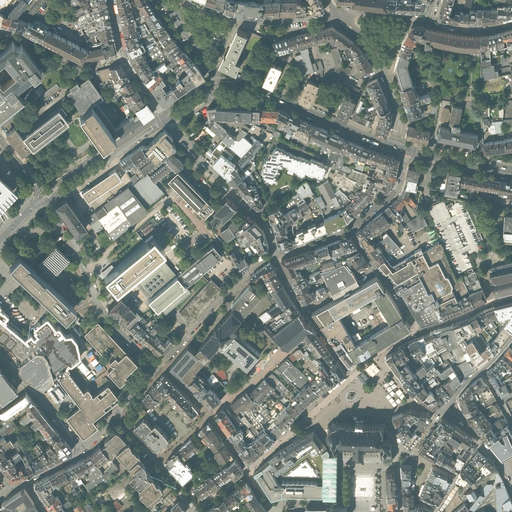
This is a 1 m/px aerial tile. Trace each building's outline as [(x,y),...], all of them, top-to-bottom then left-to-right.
[(0,0),(0,23),(1,17),(3,15),(0,12),(10,0),(0,0)] [(0,23),(0,25),(13,28),(17,19),(13,17),(14,16),(15,17),(27,2),(25,0),(18,0),(8,13),(8,14),(7,16),(3,15),(1,17),(0,23)] [(29,21),(45,0),(38,0),(24,17),(29,21)] [(80,5),(86,0),(85,0),(77,0),(76,1),(78,2),(77,2),(73,6),(75,7),(74,8),(71,11),(72,12),(80,5)] [(89,0),(87,2),(86,0),(80,5),(72,12),(74,15),(91,1),(92,0),(91,0),(89,0)] [(106,5),(106,4),(105,0),(102,0),(94,5),(91,6),(93,10),(97,8),(106,5)] [(126,0),(116,5),(118,13),(130,8),(131,7),(128,0),(127,0),(126,0)] [(142,15),(152,10),(146,0),(139,4),(137,4),(141,11),(142,15)] [(224,1),(219,0),(214,0),(213,7),(222,10),(224,1)] [(223,0),(224,1),(222,10),(221,10),(222,10),(223,11),(226,12),(227,13),(228,13),(229,13),(231,13),(232,13),(235,0),(234,0),(223,0)] [(245,1),(235,0),(232,13),(233,13),(243,14),(245,1)] [(280,0),(280,1),(280,5),(279,13),(285,13),(291,13),(296,13),(297,3),(297,0),(280,0)] [(301,0),(297,0),(297,3),(296,13),(302,13),(307,13),(306,1),(302,1),(301,0)] [(309,1),(306,1),(307,13),(315,12),(322,11),(324,8),(318,0),(310,0),(311,2),(310,2),(309,2),(309,1)] [(352,0),(352,1),(352,5),(357,6),(369,7),(379,8),(387,9),(387,0),(352,0)] [(396,0),(387,0),(387,9),(389,9),(395,10),(396,0)] [(415,12),(415,0),(396,0),(395,10),(415,12)] [(430,0),(418,0),(415,0),(415,12),(415,10),(418,11),(420,11),(420,12),(422,11),(424,11),(425,10),(426,9),(427,8),(427,7),(428,7),(430,0)] [(94,5),(91,1),(74,15),(75,15),(75,16),(85,10),(88,8),(91,6),(94,5)] [(252,2),(245,1),(243,14),(254,15),(262,16),(262,14),(264,2),(256,2),(255,1),(254,1),(253,1),(252,2)] [(280,5),(280,1),(274,2),(268,2),(264,2),(262,14),(268,14),(279,13),(280,5)] [(452,4),(442,1),(438,15),(439,18),(448,20),(449,13),(450,11),(448,10),(448,9),(450,9),(452,4)] [(97,8),(93,10),(90,12),(88,12),(87,13),(85,14),(77,19),(79,22),(93,15),(107,10),(106,4),(106,5),(97,8)] [(504,7),(498,7),(498,9),(497,21),(505,18),(508,6),(504,5),(504,7)] [(85,10),(75,16),(77,19),(85,14),(87,13),(88,12),(90,12),(88,8),(85,10)] [(130,8),(118,13),(120,23),(134,18),(130,8)] [(498,9),(492,8),(492,10),(483,9),(483,10),(483,11),(482,23),(497,21),(498,9)] [(477,9),(473,9),(470,9),(469,13),(468,23),(475,23),(476,18),(477,14),(476,14),(477,9)] [(93,15),(95,19),(101,17),(108,15),(107,10),(93,15)] [(143,16),(144,18),(152,29),(162,24),(154,13),(153,11),(152,10),(142,15),(143,16)] [(455,14),(454,13),(453,13),(453,14),(449,13),(448,20),(458,22),(460,11),(455,10),(455,14)] [(463,12),(460,11),(458,22),(462,23),(468,23),(469,13),(463,12)] [(53,23),(51,24),(56,28),(64,18),(60,13),(53,23)] [(76,29),(77,29),(91,22),(95,19),(93,15),(79,22),(77,19),(71,23),(76,29)] [(89,25),(90,27),(98,24),(110,21),(108,15),(101,17),(95,19),(91,22),(91,24),(89,25)] [(13,28),(21,32),(28,22),(29,21),(24,17),(23,21),(18,18),(17,19),(13,28)] [(120,23),(123,33),(135,28),(133,24),(136,23),(134,18),(120,23)] [(44,23),(40,21),(40,22),(49,27),(51,24),(53,23),(47,19),(44,23)] [(24,33),(39,41),(47,30),(49,27),(40,22),(40,21),(40,22),(37,21),(35,21),(34,22),(32,24),(30,23),(28,22),(21,32),(24,33)] [(111,25),(110,21),(98,24),(90,27),(82,30),(84,34),(95,29),(111,25)] [(91,24),(91,22),(77,29),(78,32),(82,30),(90,27),(89,25),(91,24)] [(162,24),(152,29),(154,34),(156,33),(162,30),(164,28),(162,24)] [(102,42),(114,40),(111,25),(95,29),(97,35),(99,35),(101,42),(102,42)] [(421,34),(423,27),(414,25),(413,25),(411,26),(408,32),(417,37),(418,37),(419,34),(421,34)] [(331,39),(334,41),(340,32),(332,26),(329,27),(323,29),(326,39),(331,38),(331,39)] [(137,32),(125,37),(124,37),(126,49),(153,37),(152,35),(149,31),(148,31),(146,27),(137,32)] [(430,28),(423,27),(421,34),(418,47),(422,48),(438,50),(464,55),(469,55),(475,55),(481,55),(481,47),(481,36),(461,35),(430,28)] [(135,28),(123,33),(124,37),(125,37),(137,32),(135,28)] [(162,30),(156,33),(158,38),(160,40),(169,34),(164,28),(162,30)] [(247,33),(237,28),(232,40),(226,54),(237,59),(241,51),(249,33),(247,33)] [(92,44),(101,42),(99,35),(97,35),(95,29),(84,34),(86,38),(88,44),(92,44)] [(316,31),(311,32),(314,42),(326,39),(323,29),(316,31)] [(511,29),(502,33),(503,40),(507,40),(511,38),(511,29)] [(39,41),(53,48),(59,36),(47,30),(39,41)] [(249,33),(241,51),(248,55),(244,63),(250,66),(261,43),(265,45),(268,39),(254,33),(248,30),(247,33),(249,33)] [(301,34),(297,36),(299,46),(303,45),(314,42),(311,32),(301,34)] [(346,36),(340,32),(334,41),(341,47),(344,45),(353,42),(346,36)] [(416,40),(417,37),(408,32),(405,37),(404,40),(413,44),(414,42),(415,43),(417,40),(416,40)] [(499,34),(495,34),(496,45),(497,49),(501,48),(500,43),(503,43),(503,40),(502,33),(499,34)] [(162,42),(170,37),(169,34),(160,40),(162,42)] [(493,35),(488,36),(489,46),(489,47),(496,45),(495,34),(493,35)] [(55,49),(67,55),(73,44),(61,37),(59,36),(53,48),(55,49)] [(293,37),(288,38),(291,49),(299,47),(299,46),(297,36),(293,37)] [(128,57),(145,47),(155,42),(153,37),(126,49),(128,57)] [(173,40),(170,37),(162,42),(165,47),(173,40)] [(280,40),(273,42),(276,53),(279,52),(279,53),(285,51),(288,50),(291,49),(288,38),(280,40)] [(0,119),(23,100),(15,90),(34,75),(35,77),(42,71),(41,70),(43,68),(23,43),(19,46),(14,40),(0,51),(0,119)] [(104,57),(117,54),(114,40),(102,42),(103,45),(101,46),(102,49),(104,57)] [(175,43),(173,40),(165,47),(164,48),(166,50),(175,43)] [(411,50),(413,44),(404,40),(402,43),(401,46),(411,50)] [(92,44),(88,44),(89,48),(86,49),(87,51),(90,50),(91,52),(102,49),(101,46),(103,45),(102,42),(101,42),(92,44)] [(353,42),(344,45),(348,56),(359,52),(362,50),(360,47),(359,46),(357,45),(353,42)] [(177,45),(175,43),(166,50),(157,56),(159,59),(165,55),(177,45)] [(67,55),(81,62),(87,51),(73,44),(67,55)] [(180,48),(177,45),(165,55),(168,58),(173,54),(180,48)] [(317,69),(315,62),(311,63),(308,52),(309,52),(307,47),(304,48),(303,45),(299,46),(299,47),(301,53),(295,55),(299,72),(298,75),(304,78),(306,72),(316,70),(317,69)] [(511,45),(508,47),(501,48),(501,52),(511,50),(511,53),(511,45)] [(420,54),(411,50),(401,46),(400,49),(399,52),(412,57),(413,56),(418,58),(420,54)] [(128,57),(130,61),(143,54),(147,51),(145,47),(128,57)] [(181,48),(180,48),(173,54),(168,58),(167,59),(169,63),(180,54),(183,50),(181,48)] [(331,50),(336,67),(343,66),(343,65),(342,62),(341,58),(338,48),(331,50)] [(81,62),(104,57),(102,49),(91,52),(90,50),(87,51),(81,62)] [(187,54),(183,50),(180,54),(169,63),(170,63),(168,64),(170,67),(177,62),(177,61),(176,60),(177,59),(180,62),(187,54)] [(348,56),(341,58),(342,62),(351,59),(355,58),(356,61),(358,60),(366,57),(363,52),(362,50),(359,52),(348,56)] [(412,57),(399,52),(397,58),(395,64),(399,77),(402,87),(413,83),(406,62),(410,63),(412,58),(412,57)] [(511,53),(511,56),(501,58),(502,62),(510,61),(511,60),(511,53)] [(130,61),(133,66),(143,59),(145,58),(145,57),(143,54),(130,61)] [(192,60),(187,54),(180,62),(176,66),(179,68),(181,66),(181,64),(184,67),(192,60)] [(237,59),(226,54),(224,54),(220,64),(221,64),(236,71),(241,61),(237,59)] [(358,60),(356,61),(357,65),(362,74),(372,69),(369,62),(366,57),(358,60)] [(133,66),(137,71),(147,64),(147,63),(143,59),(133,66)] [(196,65),(192,60),(184,67),(187,71),(179,79),(181,82),(187,77),(187,75),(186,75),(189,72),(196,65)] [(318,61),(315,62),(317,69),(316,70),(318,77),(323,80),(322,69),(323,69),(320,60),(318,61)] [(511,60),(510,61),(511,67),(498,69),(499,75),(508,73),(511,72),(511,60)] [(144,80),(147,84),(155,77),(153,75),(160,69),(161,70),(166,66),(163,62),(152,71),(149,73),(151,75),(144,80)] [(282,68),(272,63),(266,76),(263,83),(273,88),(282,68)] [(152,71),(147,64),(137,71),(144,80),(151,75),(149,73),(152,71)] [(495,70),(493,64),(491,64),(481,66),(481,78),(499,75),(498,69),(495,70)] [(125,73),(121,65),(96,71),(102,82),(125,73)] [(187,77),(181,82),(186,89),(199,80),(204,76),(196,65),(189,72),(186,75),(187,75),(187,77)] [(343,66),(336,67),(335,67),(328,82),(334,85),(340,71),(343,66)] [(343,66),(340,71),(349,75),(351,69),(343,66)] [(125,73),(102,82),(99,84),(100,88),(104,86),(127,77),(125,73)] [(147,84),(150,89),(155,83),(156,82),(161,78),(161,77),(158,74),(155,77),(147,84)] [(102,149),(120,135),(115,129),(107,116),(97,103),(103,97),(88,77),(78,83),(77,81),(72,84),(69,87),(71,89),(67,92),(83,114),(79,117),(96,141),(102,149)] [(129,80),(127,77),(104,86),(107,92),(118,86),(125,82),(129,80)] [(150,89),(155,95),(163,89),(160,85),(164,82),(161,78),(156,82),(155,83),(150,89)] [(30,79),(21,88),(25,92),(34,83),(30,79)] [(181,92),(186,89),(181,82),(179,79),(175,82),(176,85),(171,88),(176,95),(181,92)] [(377,79),(367,84),(372,95),(383,91),(379,84),(377,79)] [(431,79),(430,79),(434,93),(441,91),(443,82),(431,79)] [(132,85),(129,80),(125,82),(118,86),(107,92),(110,97),(114,95),(132,85)] [(305,87),(299,100),(309,104),(312,99),(315,91),(317,92),(318,89),(316,88),(318,84),(308,80),(306,83),(305,83),(303,86),(305,87)] [(56,82),(38,95),(42,100),(60,87),(56,82)] [(344,83),(341,88),(357,95),(360,90),(344,83)] [(413,83),(402,87),(400,87),(403,97),(405,102),(419,97),(418,93),(423,92),(421,87),(416,88),(414,83),(413,83)] [(136,90),(132,85),(114,95),(110,97),(111,99),(110,100),(111,102),(112,101),(136,90)] [(162,105),(176,95),(171,88),(169,85),(163,89),(155,95),(162,105)] [(140,96),(136,90),(112,101),(116,109),(140,96)] [(384,95),(383,91),(372,95),(376,105),(377,104),(386,101),(384,95)] [(453,95),(440,93),(439,99),(452,101),(453,95)] [(419,97),(405,102),(407,108),(407,109),(423,104),(426,103),(425,100),(431,98),(430,94),(419,97)] [(145,102),(140,96),(116,109),(118,111),(125,118),(126,117),(132,110),(134,108),(145,102)] [(343,100),(341,104),(351,109),(355,101),(345,96),(343,100)] [(439,99),(432,101),(433,104),(432,104),(433,107),(431,107),(432,110),(431,110),(432,113),(437,112),(439,99)] [(386,101),(377,104),(380,113),(389,109),(387,103),(386,101)] [(145,102),(134,108),(142,119),(152,112),(145,102)] [(347,118),(351,109),(341,104),(338,111),(336,116),(346,121),(347,118)] [(376,109),(368,112),(370,117),(375,115),(380,113),(377,104),(376,105),(375,105),(376,109)] [(423,104),(407,109),(408,113),(410,117),(426,112),(423,104)] [(440,127),(437,138),(446,140),(448,140),(459,142),(475,146),(475,145),(477,135),(456,131),(456,128),(462,129),(462,126),(458,125),(462,107),(453,105),(451,113),(450,112),(448,108),(445,107),(442,111),(440,118),(442,122),(445,123),(448,120),(449,115),(451,115),(449,123),(451,124),(450,129),(440,127)] [(224,119),(225,117),(236,117),(236,120),(239,120),(239,117),(249,118),(250,118),(250,119),(253,119),(253,118),(259,118),(260,108),(253,108),(249,107),(238,107),(223,106),(216,106),(216,107),(216,116),(222,116),(221,119),(224,119)] [(215,107),(207,108),(208,113),(209,119),(210,120),(205,123),(206,124),(205,124),(209,128),(215,121),(216,116),(216,107),(215,107)] [(14,127),(6,134),(22,154),(31,147),(32,148),(56,130),(58,128),(67,121),(58,108),(27,132),(22,136),(22,137),(14,127)] [(126,117),(132,126),(142,119),(134,108),(132,110),(126,117)] [(279,109),(260,108),(259,118),(259,119),(267,119),(267,118),(269,118),(269,119),(276,119),(278,120),(280,117),(277,116),(280,109),(279,109)] [(275,134),(278,136),(282,128),(285,122),(289,113),(280,109),(277,116),(280,117),(278,120),(280,121),(280,122),(279,122),(276,130),(274,129),(273,133),(275,134)] [(379,121),(389,124),(391,117),(390,110),(389,109),(380,113),(381,114),(379,121)] [(370,128),(373,122),(356,115),(358,112),(355,111),(351,119),(370,128)] [(294,116),(289,113),(285,122),(282,128),(278,136),(282,138),(285,131),(283,130),(284,128),(288,130),(294,116)] [(300,119),(294,116),(288,130),(288,131),(285,135),(289,137),(290,136),(291,133),(291,132),(293,128),(292,128),(293,126),(296,128),(300,119)] [(132,126),(126,117),(125,118),(120,122),(119,123),(115,127),(115,129),(120,135),(125,132),(129,128),(132,126)] [(490,126),(489,121),(489,117),(487,117),(481,117),(482,127),(490,126)] [(314,125),(300,119),(296,128),(295,132),(309,138),(314,125)] [(502,124),(503,120),(489,121),(490,126),(494,125),(495,133),(497,133),(497,136),(504,135),(502,126),(502,124)] [(235,138),(215,121),(209,128),(214,132),(215,133),(222,139),(222,138),(230,145),(235,138),(234,138),(235,138)] [(389,124),(379,121),(376,129),(375,133),(384,135),(386,136),(389,124)] [(211,157),(215,160),(214,161),(218,165),(227,175),(229,177),(240,166),(243,164),(239,160),(253,144),(243,136),(250,129),(244,125),(235,138),(234,138),(235,138),(230,145),(222,138),(222,139),(212,151),(214,153),(211,157)] [(312,139),(326,145),(324,150),(328,152),(328,151),(330,152),(328,157),(335,160),(339,150),(344,139),(338,136),(338,135),(331,132),(331,133),(327,132),(328,130),(321,127),(321,128),(317,127),(314,125),(309,138),(312,139)] [(417,139),(419,129),(408,127),(406,134),(405,137),(411,138),(417,139)] [(163,158),(172,150),(171,149),(171,148),(172,148),(173,149),(175,146),(168,139),(171,136),(168,132),(164,129),(146,147),(144,145),(141,146),(140,146),(149,157),(151,161),(154,165),(157,162),(162,157),(163,158)] [(419,129),(417,139),(423,141),(428,142),(430,131),(419,129)] [(243,164),(261,143),(257,139),(253,144),(239,160),(243,164)] [(349,141),(344,139),(339,150),(344,152),(345,151),(349,141)] [(496,152),(506,150),(504,140),(483,143),(484,147),(485,153),(496,152)] [(363,147),(349,141),(345,151),(358,157),(358,156),(363,147)] [(129,154),(137,166),(149,157),(140,146),(129,154)] [(272,153),(270,158),(282,163),(287,165),(291,154),(291,153),(284,149),(284,150),(276,146),(271,152),(272,153)] [(363,147),(358,156),(363,158),(362,160),(364,161),(365,159),(369,149),(363,147)] [(369,149),(365,159),(384,165),(387,155),(369,149)] [(172,150),(163,158),(161,159),(164,162),(165,163),(171,167),(174,170),(183,162),(177,156),(172,150)] [(344,152),(339,150),(335,160),(333,163),(331,167),(336,169),(338,166),(342,158),(344,153),(344,152)] [(347,154),(344,153),(342,158),(338,166),(341,167),(342,165),(345,159),(347,154)] [(130,166),(135,174),(138,178),(142,175),(143,175),(143,174),(140,170),(137,166),(129,154),(128,155),(124,158),(130,166)] [(299,157),(291,154),(287,165),(286,166),(296,170),(296,172),(305,175),(306,172),(310,160),(302,157),(299,156),(299,157)] [(393,158),(387,155),(384,165),(386,166),(386,167),(387,167),(387,168),(387,169),(386,172),(396,175),(397,168),(399,159),(393,158)] [(279,166),(282,163),(270,158),(268,156),(263,162),(265,164),(262,167),(264,168),(260,172),(264,174),(263,176),(272,183),(278,175),(275,174),(280,167),(279,166)] [(124,158),(119,161),(125,169),(128,167),(128,168),(129,168),(130,168),(130,167),(130,166),(124,158)] [(311,158),(310,160),(306,172),(316,175),(316,174),(323,177),(328,165),(322,163),(323,162),(321,162),(311,158)] [(146,172),(147,173),(149,175),(165,163),(164,162),(163,163),(160,160),(157,162),(154,165),(155,165),(146,172)] [(240,166),(229,177),(234,183),(245,174),(253,167),(255,166),(254,164),(256,162),(254,160),(247,167),(245,165),(242,167),(240,166)] [(151,161),(140,170),(143,174),(143,175),(146,172),(155,165),(154,165),(151,161)] [(165,163),(149,175),(154,181),(158,178),(171,167),(165,163)] [(353,169),(355,170),(362,172),(364,166),(360,165),(355,163),(353,168),(353,169)] [(341,167),(338,166),(336,169),(341,171),(350,174),(352,169),(349,168),(350,168),(353,169),(353,168),(342,165),(341,167)] [(375,170),(364,166),(362,172),(364,173),(372,176),(373,175),(373,174),(374,172),(374,173),(375,170)] [(251,187),(255,184),(258,182),(261,180),(253,167),(245,174),(251,187)] [(406,177),(417,179),(419,169),(413,168),(408,167),(406,177)] [(353,169),(350,168),(349,168),(352,169),(354,170),(354,171),(360,172),(362,173),(366,175),(366,174),(367,175),(370,176),(373,177),(372,178),(378,180),(378,179),(379,179),(379,178),(373,175),(372,176),(364,173),(362,172),(355,170),(353,169)] [(395,177),(396,175),(386,172),(385,174),(384,174),(383,173),(382,173),(383,171),(376,168),(375,170),(374,173),(374,172),(373,174),(374,174),(384,176),(384,177),(384,176),(390,178),(395,179),(395,177)] [(114,169),(81,192),(87,201),(91,199),(121,178),(114,169)] [(354,170),(352,169),(350,174),(348,177),(351,179),(356,181),(355,184),(362,189),(367,175),(366,174),(366,175),(362,173),(360,172),(354,171),(354,170)] [(177,171),(177,170),(167,180),(184,197),(187,200),(193,207),(196,209),(203,216),(213,206),(194,187),(177,171)] [(457,190),(464,191),(464,186),(465,175),(464,175),(449,172),(447,183),(445,192),(445,196),(455,198),(457,190)] [(94,211),(86,218),(88,221),(90,224),(91,223),(95,228),(102,223),(105,227),(106,228),(108,232),(109,233),(113,239),(128,226),(131,223),(147,210),(145,207),(163,193),(154,181),(149,175),(147,173),(144,176),(143,175),(142,175),(142,176),(142,177),(135,183),(129,188),(128,186),(115,195),(113,197),(107,201),(103,205),(100,207),(98,209),(94,211)] [(8,182),(3,177),(0,174),(0,207),(16,190),(8,182)] [(138,178),(135,174),(130,177),(131,177),(130,178),(133,182),(138,178)] [(251,187),(245,174),(234,183),(242,193),(251,187)] [(374,184),(376,185),(378,180),(372,178),(373,177),(370,176),(367,175),(362,189),(368,192),(373,194),(374,191),(374,190),(372,189),(374,184)] [(464,186),(483,189),(484,179),(473,177),(465,175),(464,186)] [(384,177),(384,176),(383,180),(385,181),(380,188),(387,193),(391,187),(394,184),(395,179),(390,178),(384,176),(384,177)] [(417,179),(406,177),(403,186),(411,188),(416,189),(418,183),(416,182),(417,179)] [(376,185),(380,188),(385,181),(383,180),(383,181),(379,179),(378,179),(378,180),(376,185)] [(483,189),(491,191),(498,192),(500,181),(494,180),(484,179),(483,189)] [(299,192),(302,196),(306,195),(313,192),(311,189),(309,184),(306,180),(304,182),(306,186),(304,187),(302,183),(295,188),(299,192)] [(332,198),(336,196),(335,194),(328,181),(323,183),(331,199),(332,199),(332,198)] [(511,183),(500,181),(498,192),(498,196),(508,198),(509,199),(511,199),(511,183)] [(254,192),(257,190),(255,184),(251,187),(242,193),(247,198),(254,192)] [(407,197),(407,196),(411,188),(403,186),(400,194),(407,197)] [(347,197),(339,189),(335,194),(336,196),(336,197),(340,196),(344,204),(348,199),(347,197)] [(350,194),(347,197),(348,199),(351,202),(360,210),(366,203),(365,202),(366,202),(368,200),(370,198),(371,197),(371,196),(373,194),(368,192),(362,189),(358,192),(355,194),(356,195),(355,195),(352,192),(350,192),(350,194)] [(477,203),(478,190),(474,189),(471,189),(470,196),(469,201),(477,203)] [(256,197),(259,196),(257,190),(254,192),(247,198),(252,204),(257,201),(256,197)] [(498,192),(491,191),(488,205),(497,207),(498,196),(498,192)] [(287,200),(279,205),(284,214),(294,208),(293,207),(295,206),(298,204),(305,200),(302,196),(299,192),(292,196),(287,200)] [(436,194),(429,192),(430,193),(497,208),(496,209),(504,211),(511,210),(511,209),(507,209),(503,208),(497,207),(488,205),(477,203),(469,201),(463,200),(445,196),(438,194),(436,194)] [(400,194),(398,198),(395,201),(401,207),(404,203),(406,203),(410,198),(410,197),(407,196),(407,197),(400,194)] [(165,195),(151,207),(153,209),(167,198),(165,195)] [(260,208),(263,206),(261,201),(259,196),(256,197),(257,201),(252,204),(254,206),(257,209),(260,208)] [(334,208),(336,213),(343,211),(340,206),(336,197),(336,196),(332,198),(332,199),(336,207),(334,208)] [(320,197),(316,199),(317,202),(320,208),(322,213),(325,212),(323,208),(326,207),(323,200),(322,201),(320,197)] [(410,221),(403,210),(400,213),(402,218),(404,223),(407,225),(410,229),(412,233),(425,226),(427,225),(418,204),(416,205),(410,198),(406,203),(411,208),(417,217),(410,221)] [(77,216),(65,199),(55,205),(76,234),(76,235),(85,227),(77,216)] [(226,199),(212,212),(214,213),(209,219),(214,224),(219,219),(221,221),(235,207),(234,205),(232,204),(231,203),(229,202),(228,200),(226,199)] [(308,205),(305,200),(298,204),(301,210),(303,208),(308,205)] [(476,231),(464,202),(459,205),(458,202),(455,203),(453,205),(452,202),(446,205),(444,200),(435,204),(427,208),(436,230),(430,232),(435,243),(441,241),(456,275),(467,271),(468,273),(473,271),(473,270),(472,268),(473,268),(468,256),(477,252),(484,249),(483,247),(481,242),(480,240),(483,239),(478,230),(476,231)] [(392,203),(400,213),(403,210),(401,207),(395,201),(392,203)] [(319,208),(320,208),(317,202),(311,205),(314,210),(317,209),(319,208)] [(353,216),(360,210),(351,202),(346,208),(353,216)] [(397,216),(399,219),(402,218),(400,213),(392,203),(389,206),(397,214),(397,216)] [(269,212),(272,223),(280,216),(284,214),(279,205),(269,212)] [(301,210),(298,212),(301,218),(301,217),(301,218),(304,216),(307,215),(306,214),(308,213),(311,212),(308,205),(303,208),(301,210)] [(389,206),(385,209),(394,218),(397,216),(397,214),(389,206)] [(295,208),(294,208),(284,214),(286,216),(288,219),(292,217),(297,213),(295,208)] [(343,211),(348,221),(353,216),(346,208),(343,211)] [(385,209),(382,212),(391,222),(393,224),(396,222),(394,218),(385,209)] [(348,221),(343,211),(336,213),(335,214),(334,215),(335,215),(328,218),(326,219),(324,219),(325,221),(327,231),(329,230),(339,226),(348,221)] [(301,218),(298,212),(297,213),(292,217),(294,221),(298,219),(301,218)] [(374,218),(383,229),(385,227),(388,225),(391,222),(382,212),(378,215),(374,218)] [(272,223),(274,229),(284,226),(282,222),(284,221),(282,219),(286,216),(284,214),(280,216),(272,223)] [(511,214),(504,214),(503,230),(511,230),(511,214)] [(239,223),(237,225),(241,228),(241,227),(242,228),(243,228),(244,228),(254,222),(247,215),(244,218),(239,223)] [(219,230),(225,239),(234,234),(242,228),(241,227),(241,228),(237,225),(239,223),(236,219),(234,218),(233,217),(231,219),(232,220),(227,225),(219,230)] [(274,229),(276,234),(286,231),(288,230),(287,227),(286,225),(294,221),(292,217),(288,219),(284,221),(282,222),(284,226),(274,229)] [(374,218),(370,222),(378,231),(379,232),(381,231),(383,229),(374,218)] [(326,231),(327,231),(325,221),(323,222),(317,225),(316,223),(308,226),(309,228),(304,231),(303,229),(296,231),(297,234),(295,234),(295,235),(297,242),(297,243),(298,243),(297,244),(326,231)] [(251,239),(263,230),(259,226),(254,222),(244,228),(243,228),(242,228),(234,234),(241,248),(242,248),(246,246),(248,248),(251,246),(254,243),(253,241),(251,239)] [(370,222),(366,225),(373,233),(374,234),(378,231),(370,222)] [(366,234),(368,237),(373,233),(366,225),(361,229),(366,234)] [(356,233),(360,239),(366,234),(361,229),(356,233)] [(267,248),(268,246),(268,245),(263,231),(263,230),(251,239),(253,241),(256,238),(257,239),(258,239),(259,242),(256,243),(261,251),(267,248)] [(511,230),(503,230),(503,242),(511,242),(511,230)] [(276,234),(277,239),(287,237),(288,236),(288,234),(287,234),(286,231),(276,234)] [(368,237),(370,240),(372,243),(373,242),(374,242),(374,243),(374,244),(374,245),(375,246),(380,243),(381,241),(384,239),(382,236),(379,232),(378,231),(374,234),(373,233),(368,237)] [(388,247),(393,253),(400,248),(393,240),(386,233),(382,236),(384,239),(381,241),(383,243),(386,241),(390,246),(388,247)] [(368,237),(366,234),(360,239),(362,242),(364,246),(370,240),(368,237)] [(287,237),(277,239),(277,241),(280,248),(281,249),(282,250),(295,245),(297,244),(298,243),(297,243),(297,242),(295,235),(293,235),(292,235),(292,237),(287,238),(287,237)] [(111,271),(104,277),(116,291),(123,284),(164,250),(159,243),(153,236),(115,268),(111,271)] [(340,240),(344,251),(347,250),(347,251),(353,249),(352,248),(355,246),(355,245),(350,237),(343,239),(340,240)] [(340,252),(344,251),(340,240),(334,243),(328,245),(331,255),(335,253),(336,255),(340,253),(340,252)] [(368,253),(375,246),(374,245),(374,244),(374,243),(374,242),(373,242),(372,243),(370,240),(364,246),(368,253)] [(371,256),(373,260),(381,253),(388,247),(390,246),(386,241),(383,243),(381,241),(380,243),(375,246),(368,253),(371,256)] [(464,283),(461,277),(457,279),(452,270),(449,264),(450,264),(446,256),(447,256),(443,248),(444,248),(441,242),(435,245),(423,252),(421,248),(415,251),(415,252),(410,255),(414,262),(417,260),(422,269),(418,270),(429,291),(432,290),(435,297),(450,290),(451,290),(452,291),(456,300),(470,294),(464,283)] [(221,254),(212,244),(207,248),(207,247),(196,256),(177,272),(181,277),(184,280),(187,283),(197,275),(199,273),(221,254)] [(331,255),(328,245),(324,246),(320,247),(315,249),(318,258),(320,264),(321,264),(323,270),(335,266),(331,255)] [(38,265),(43,269),(47,273),(52,278),(63,266),(69,259),(55,246),(38,265)] [(346,254),(347,257),(348,257),(359,252),(358,251),(355,246),(352,248),(353,249),(347,251),(347,250),(344,251),(346,255),(346,254)] [(381,253),(386,258),(393,253),(388,247),(381,253)] [(318,258),(315,249),(309,251),(304,252),(308,262),(318,258)] [(238,265),(242,272),(246,269),(249,267),(245,260),(244,257),(237,262),(236,259),(232,251),(228,253),(234,265),(237,264),(238,265)] [(335,253),(331,255),(335,266),(343,263),(341,260),(346,258),(347,257),(346,254),(346,255),(344,251),(340,252),(340,253),(336,255),(335,253)] [(289,276),(298,272),(296,267),(308,262),(304,252),(294,256),(281,260),(282,263),(285,270),(288,274),(289,276)] [(377,265),(386,258),(381,253),(373,260),(375,262),(377,265)] [(444,317),(435,297),(432,290),(429,291),(418,270),(422,269),(417,260),(414,262),(410,255),(392,266),(390,263),(386,258),(377,265),(381,269),(385,274),(387,273),(395,284),(394,285),(396,288),(400,294),(403,292),(419,322),(422,324),(424,324),(431,321),(444,317)] [(28,264),(19,256),(10,266),(23,278),(25,280),(38,291),(65,317),(73,308),(49,286),(42,279),(37,275),(33,271),(34,270),(28,264)] [(349,260),(352,266),(357,264),(364,260),(363,258),(361,256),(349,260)] [(136,281),(150,297),(176,275),(162,259),(136,281)] [(357,270),(358,269),(358,270),(361,269),(368,265),(366,262),(364,260),(357,264),(352,266),(355,271),(357,270)] [(332,295),(335,300),(363,285),(360,281),(358,282),(354,274),(351,271),(349,269),(351,267),(347,261),(343,263),(335,266),(323,270),(321,270),(323,274),(325,279),(327,284),(329,288),(326,289),(330,296),(332,295)] [(495,294),(495,295),(497,295),(498,294),(499,294),(505,293),(511,290),(511,261),(511,262),(511,261),(511,262),(507,263),(507,262),(506,262),(506,263),(502,264),(502,263),(501,263),(502,264),(498,265),(497,264),(497,265),(493,267),(492,266),(492,267),(490,268),(489,268),(489,269),(490,269),(491,271),(490,272),(491,272),(493,272),(491,273),(490,273),(489,273),(490,274),(491,278),(490,278),(491,280),(492,283),(493,289),(493,291),(494,290),(495,294)] [(258,280),(263,277),(261,273),(273,268),(271,265),(270,263),(254,274),(253,274),(250,277),(252,280),(254,279),(255,282),(258,280)] [(99,274),(102,279),(104,277),(111,271),(115,268),(111,264),(99,274)] [(370,268),(368,265),(361,269),(358,270),(358,269),(357,270),(360,275),(370,268)] [(261,273),(263,277),(264,277),(275,272),(274,270),(273,268),(261,273)] [(45,275),(47,273),(43,269),(41,271),(37,275),(42,279),(45,275)] [(304,278),(292,284),(293,286),(295,288),(308,282),(311,280),(323,274),(321,270),(304,278)] [(298,272),(289,276),(290,278),(290,280),(302,275),(300,271),(298,272)] [(471,273),(466,275),(469,281),(469,282),(478,278),(475,271),(472,272),(472,273),(471,273)] [(265,280),(276,275),(276,273),(275,272),(264,277),(265,280)] [(199,273),(197,275),(204,282),(206,284),(179,313),(187,321),(189,322),(220,288),(210,279),(208,282),(207,281),(201,275),(199,273)] [(303,274),(302,275),(290,280),(291,282),(292,284),(304,278),(303,274)] [(308,282),(295,288),(296,291),(297,293),(325,279),(323,274),(311,280),(308,282)] [(150,297),(148,299),(156,309),(159,307),(185,285),(182,282),(183,281),(184,280),(181,277),(179,278),(176,275),(150,297)] [(271,290),(282,284),(280,282),(279,279),(277,277),(276,275),(265,280),(271,291),(271,290)] [(377,276),(363,285),(374,294),(384,288),(381,282),(377,276)] [(470,294),(474,304),(481,301),(487,299),(480,284),(478,278),(469,282),(469,281),(464,283),(470,294)] [(325,279),(297,293),(298,295),(300,298),(313,291),(327,284),(325,279)] [(284,308),(292,301),(287,293),(282,284),(271,290),(279,302),(284,308)] [(191,292),(185,285),(159,307),(165,314),(191,292)] [(249,285),(231,305),(236,310),(234,312),(241,319),(261,297),(257,292),(249,285)] [(354,305),(374,294),(363,285),(335,300),(312,313),(318,321),(320,325),(340,313),(354,305)] [(70,296),(78,303),(76,305),(79,307),(83,302),(81,299),(84,296),(80,292),(81,291),(77,287),(70,296)] [(384,288),(374,294),(375,297),(376,299),(375,300),(381,310),(374,314),(380,324),(387,320),(387,321),(378,327),(378,329),(402,314),(399,309),(392,298),(386,287),(384,288)] [(435,297),(444,317),(445,317),(450,315),(451,315),(456,312),(456,313),(462,310),(474,304),(470,294),(456,300),(452,291),(451,290),(450,290),(435,297)] [(313,291),(300,298),(301,300),(302,303),(305,302),(315,296),(313,291)] [(126,303),(119,297),(107,309),(114,315),(113,316),(114,316),(113,317),(115,318),(116,319),(117,319),(123,325),(129,330),(133,326),(136,322),(141,317),(135,312),(129,306),(131,305),(129,303),(127,302),(126,303)] [(273,316),(275,319),(277,318),(278,319),(284,314),(295,306),(294,304),(292,301),(284,308),(273,316)] [(511,301),(509,302),(502,304),(494,305),(499,316),(501,322),(504,324),(511,330),(511,301)] [(273,316),(284,308),(279,302),(273,307),(268,310),(271,313),(273,316)] [(490,307),(485,309),(492,319),(499,316),(494,305),(490,307)] [(295,306),(284,314),(288,319),(298,311),(296,309),(295,306)] [(492,319),(485,309),(483,310),(480,311),(487,322),(492,319)] [(242,319),(241,319),(234,312),(232,310),(221,323),(220,323),(217,326),(215,328),(213,330),(214,330),(211,333),(211,334),(200,347),(210,355),(218,346),(222,349),(223,348),(229,353),(228,354),(229,355),(230,354),(247,369),(260,354),(236,333),(237,332),(233,328),(242,319)] [(57,377),(79,406),(92,395),(91,395),(91,392),(88,388),(87,388),(84,390),(84,392),(68,372),(69,371),(69,370),(67,368),(67,367),(66,368),(65,368),(67,365),(68,362),(71,363),(79,356),(77,347),(76,343),(71,336),(64,337),(63,335),(62,335),(59,337),(57,335),(60,333),(61,332),(59,329),(57,329),(54,331),(54,329),(48,320),(45,320),(36,328),(36,333),(38,336),(35,338),(33,340),(31,337),(30,337),(27,339),(27,342),(24,340),(0,320),(0,317),(3,320),(4,320),(6,318),(6,317),(0,311),(0,341),(1,343),(3,342),(4,345),(10,349),(11,349),(15,354),(21,362),(19,364),(18,371),(23,377),(41,388),(42,388),(53,379),(53,376),(55,375),(56,375),(57,377)] [(298,311),(288,319),(290,321),(299,313),(298,312),(298,311)] [(478,312),(477,313),(483,324),(487,322),(480,311),(478,312)] [(273,316),(271,313),(269,315),(266,312),(259,317),(263,323),(273,316)] [(306,321),(299,313),(290,321),(274,334),(273,334),(278,340),(278,341),(279,342),(280,341),(283,345),(288,350),(296,343),(303,337),(313,329),(306,321)] [(327,333),(328,335),(344,324),(346,323),(345,321),(340,313),(320,325),(327,333)] [(483,324),(477,313),(473,315),(469,316),(477,329),(484,325),(483,324)] [(276,320),(268,326),(274,334),(290,321),(288,319),(284,314),(278,319),(276,321),(276,320)] [(380,346),(384,343),(410,326),(403,314),(402,314),(378,329),(374,332),(372,333),(372,332),(370,333),(369,332),(361,337),(356,341),(346,347),(355,360),(359,358),(365,354),(377,347),(378,346),(378,347),(380,346)] [(465,318),(460,320),(468,334),(477,329),(469,316),(465,318)] [(499,316),(492,319),(497,325),(501,322),(499,316)] [(153,322),(150,319),(145,324),(145,325),(142,328),(144,330),(146,328),(148,331),(150,329),(153,332),(149,335),(151,337),(160,329),(158,327),(160,325),(157,322),(155,324),(153,322)] [(492,319),(487,322),(491,326),(492,325),(494,328),(488,332),(491,335),(497,331),(494,327),(497,325),(492,319)] [(468,334),(460,320),(453,322),(460,335),(459,336),(463,344),(465,343),(478,366),(495,351),(488,344),(486,340),(481,332),(480,333),(470,339),(468,334)] [(137,329),(140,326),(136,322),(133,326),(129,330),(130,331),(133,334),(137,329)] [(453,322),(448,324),(430,330),(435,339),(433,340),(435,345),(438,350),(443,359),(447,357),(457,353),(466,374),(472,370),(478,366),(465,343),(463,344),(459,336),(460,335),(453,322)] [(125,352),(97,323),(95,326),(91,329),(90,329),(86,333),(86,334),(85,335),(86,336),(85,337),(89,341),(90,341),(91,342),(91,343),(95,347),(96,347),(97,348),(96,349),(100,353),(101,353),(102,354),(103,353),(104,353),(107,350),(105,348),(106,346),(115,356),(118,358),(119,360),(118,361),(117,360),(118,360),(115,357),(109,361),(109,363),(111,365),(112,365),(113,365),(114,366),(114,368),(111,368),(107,372),(108,372),(108,373),(112,377),(113,377),(113,378),(115,376),(116,377),(114,379),(114,380),(117,383),(118,383),(119,384),(120,383),(121,383),(125,379),(125,378),(130,374),(131,374),(137,368),(137,367),(138,366),(137,366),(137,364),(131,359),(130,359),(125,352)] [(346,347),(356,341),(352,334),(346,323),(344,324),(328,335),(335,331),(338,335),(341,339),(343,342),(346,347)] [(511,332),(511,330),(504,324),(497,332),(497,331),(491,335),(502,344),(507,337),(511,332)] [(484,325),(477,329),(480,333),(481,332),(486,340),(490,337),(491,335),(488,332),(485,329),(484,325)] [(142,328),(140,326),(137,329),(133,334),(135,336),(137,337),(141,333),(143,331),(144,330),(142,328)] [(278,343),(279,342),(278,341),(278,340),(273,334),(274,334),(268,326),(267,326),(263,330),(272,341),(270,342),(274,346),(278,343)] [(316,334),(317,333),(315,331),(313,329),(303,337),(307,341),(316,334)] [(477,329),(468,334),(470,339),(480,333),(477,329)] [(443,359),(438,350),(435,345),(433,340),(435,339),(430,330),(426,332),(417,336),(426,350),(429,355),(434,361),(437,365),(443,359)] [(145,333),(143,331),(141,333),(137,337),(139,339),(140,340),(142,337),(145,333)] [(330,341),(338,335),(335,331),(328,335),(327,336),(328,338),(330,340),(330,341)] [(358,331),(352,334),(356,341),(361,337),(358,331)] [(142,337),(140,340),(142,341),(143,343),(148,337),(149,335),(146,332),(145,333),(142,337)] [(321,352),(327,348),(325,346),(322,342),(316,334),(307,341),(314,350),(312,351),(316,356),(321,352)] [(147,346),(151,350),(156,344),(161,340),(156,336),(154,339),(151,337),(149,335),(148,337),(143,343),(147,346)] [(165,351),(165,352),(169,348),(173,344),(173,343),(165,335),(161,340),(156,344),(165,351)] [(333,344),(341,339),(338,335),(330,341),(331,341),(332,342),(333,344)] [(491,335),(490,337),(493,338),(488,344),(495,351),(499,347),(502,344),(491,335)] [(418,355),(426,350),(417,336),(413,339),(408,341),(418,355)] [(305,342),(307,341),(303,337),(296,343),(298,346),(300,348),(303,346),(306,344),(305,342)] [(335,348),(343,342),(341,339),(333,344),(334,346),(335,348)] [(303,346),(300,348),(306,356),(307,357),(312,360),(317,365),(319,366),(322,364),(320,361),(316,360),(311,356),(309,354),(312,351),(314,350),(307,341),(305,342),(306,344),(303,346)] [(411,360),(418,355),(408,341),(405,343),(402,344),(412,357),(410,358),(411,360)] [(339,353),(346,347),(343,342),(335,348),(337,350),(339,353)] [(165,351),(156,344),(151,350),(154,352),(158,355),(159,353),(160,354),(161,355),(162,353),(163,354),(165,351)] [(412,357),(402,344),(400,346),(397,347),(400,353),(403,351),(406,356),(408,359),(410,358),(412,357)] [(205,361),(196,353),(188,346),(170,367),(172,370),(174,371),(174,372),(176,373),(176,374),(177,374),(177,375),(179,376),(181,377),(188,384),(195,378),(193,376),(205,361)] [(210,355),(200,347),(198,350),(196,353),(205,361),(210,355)] [(355,361),(355,360),(346,347),(339,353),(349,365),(353,362),(355,361)] [(401,360),(406,356),(403,351),(400,353),(397,347),(395,349),(392,351),(397,360),(400,364),(402,363),(401,360)] [(300,348),(297,349),(293,352),(297,357),(300,360),(299,360),(306,367),(310,371),(315,376),(322,370),(319,366),(317,365),(312,360),(307,357),(306,356),(300,348)] [(321,352),(330,364),(325,367),(327,369),(336,381),(339,378),(346,372),(345,371),(338,360),(336,361),(327,348),(321,352)] [(429,355),(426,350),(418,355),(424,362),(427,367),(434,361),(429,355)] [(397,360),(392,351),(385,355),(390,362),(397,371),(402,367),(400,364),(397,360)] [(297,357),(293,352),(290,355),(287,358),(292,362),(297,357)] [(511,358),(505,352),(500,358),(510,366),(511,367),(511,366),(511,358)] [(454,367),(461,378),(464,375),(466,374),(457,353),(447,357),(454,367)] [(411,360),(410,358),(408,359),(406,360),(415,371),(415,370),(417,369),(417,367),(424,362),(418,355),(411,360)] [(443,359),(437,365),(441,369),(443,372),(445,374),(446,373),(449,377),(456,385),(459,382),(462,379),(461,378),(454,367),(447,357),(443,359)] [(289,379),(300,389),(310,399),(314,396),(320,391),(310,381),(308,379),(307,377),(302,372),(292,362),(287,358),(282,363),(277,368),(282,373),(289,379)] [(500,358),(492,367),(502,375),(510,366),(500,358)] [(402,367),(397,371),(400,376),(403,380),(415,371),(406,360),(402,363),(400,364),(402,367)] [(431,370),(434,374),(437,371),(440,374),(443,372),(441,369),(437,365),(434,361),(427,367),(428,368),(431,370)] [(373,362),(362,371),(365,375),(376,365),(373,362)] [(421,373),(428,368),(427,367),(424,362),(417,367),(417,369),(421,373)] [(325,374),(332,384),(334,382),(336,381),(327,369),(325,367),(322,364),(319,366),(322,370),(325,374)] [(0,398),(2,400),(5,398),(6,399),(11,396),(10,394),(17,389),(11,381),(10,381),(1,370),(0,367),(0,398)] [(306,367),(302,372),(307,377),(308,379),(310,381),(315,376),(310,371),(306,367)] [(487,371),(495,385),(504,380),(505,379),(502,375),(492,367),(487,371)] [(277,378),(282,373),(277,368),(271,373),(277,378)] [(315,376),(325,387),(328,386),(332,384),(325,374),(322,370),(315,376)] [(415,371),(403,380),(407,386),(412,391),(424,381),(415,370),(415,371)] [(434,383),(440,380),(434,374),(431,370),(427,374),(429,377),(428,378),(434,383)] [(195,378),(188,384),(191,388),(194,391),(200,386),(202,385),(209,378),(207,376),(207,377),(201,371),(195,378)] [(277,378),(271,373),(266,378),(275,386),(281,391),(286,386),(277,378)] [(165,392),(167,394),(170,391),(167,388),(172,382),(164,375),(156,383),(165,392)] [(207,391),(215,384),(219,381),(213,375),(209,378),(202,385),(207,391)] [(310,381),(320,391),(325,388),(325,387),(315,376),(310,381)] [(456,385),(449,377),(446,380),(451,385),(452,385),(454,388),(455,386),(456,385)] [(487,386),(480,377),(470,385),(472,389),(475,387),(477,390),(481,387),(482,389),(487,386)] [(267,393),(268,394),(272,390),(275,386),(266,378),(263,381),(262,380),(261,381),(258,385),(267,393)] [(428,378),(424,381),(412,391),(415,395),(419,398),(431,388),(434,384),(434,383),(428,378)] [(300,389),(289,379),(288,380),(290,382),(286,386),(295,394),(300,389)] [(451,385),(446,380),(445,379),(442,382),(451,392),(454,388),(452,385),(451,385)] [(448,395),(451,392),(442,382),(440,380),(434,383),(434,384),(441,394),(444,398),(448,395)] [(495,385),(501,397),(511,393),(504,380),(495,385)] [(172,400),(181,390),(177,387),(172,382),(167,388),(170,391),(167,394),(166,394),(171,399),(172,400)] [(165,392),(156,383),(149,391),(159,400),(162,397),(161,396),(165,392)] [(94,395),(92,395),(79,406),(67,416),(66,417),(82,436),(83,437),(88,432),(97,426),(97,425),(92,419),(106,408),(110,406),(119,398),(108,384),(107,384),(94,394),(94,395)] [(200,397),(205,402),(215,394),(213,391),(218,387),(215,384),(207,391),(200,397)] [(434,384),(431,388),(437,394),(438,396),(441,394),(434,384)] [(207,391),(202,385),(200,386),(194,391),(197,393),(200,397),(207,391)] [(254,389),(249,394),(254,398),(257,401),(259,402),(267,393),(258,385),(254,389)] [(472,389),(470,385),(467,387),(459,397),(459,399),(459,401),(459,402),(476,393),(472,389)] [(286,386),(281,391),(283,393),(290,399),(295,394),(286,386)] [(228,390),(226,388),(217,396),(220,400),(227,393),(228,390)] [(431,388),(419,398),(426,402),(428,399),(437,394),(431,388)] [(480,393),(482,396),(485,395),(487,399),(494,396),(489,388),(483,391),(480,393)] [(295,394),(305,404),(307,402),(310,399),(300,389),(295,394)] [(178,407),(188,398),(181,390),(172,400),(178,407)] [(268,394),(276,401),(280,396),(272,390),(268,394)] [(29,397),(25,391),(16,398),(10,403),(3,409),(0,411),(0,418),(1,419),(15,408),(29,397)] [(159,400),(149,391),(142,398),(149,405),(152,407),(159,400)] [(244,393),(241,395),(249,404),(247,405),(254,412),(255,411),(257,409),(260,412),(264,408),(259,402),(257,401),(254,398),(249,394),(247,391),(244,393)] [(276,401),(268,394),(267,393),(259,402),(264,408),(268,412),(277,401),(276,401)] [(271,415),(274,417),(284,405),(286,406),(291,400),(290,399),(283,393),(280,396),(276,401),(277,401),(268,412),(271,414),(271,415)] [(476,393),(459,402),(461,405),(463,410),(481,402),(484,401),(487,399),(485,395),(482,396),(478,398),(476,394),(476,393)] [(205,402),(210,409),(214,406),(220,401),(220,400),(217,396),(215,394),(205,402)] [(291,400),(300,408),(304,404),(305,404),(295,394),(290,399),(291,400)] [(428,399),(426,402),(433,406),(435,405),(437,403),(444,398),(441,394),(438,396),(437,394),(428,399)] [(237,412),(241,409),(244,406),(247,405),(249,404),(241,395),(237,398),(231,403),(237,412)] [(487,399),(484,401),(485,403),(482,404),(484,408),(497,402),(494,396),(487,399)] [(26,400),(11,411),(14,415),(25,406),(26,406),(28,408),(31,406),(34,403),(32,400),(29,397),(26,400)] [(188,398),(178,407),(180,410),(182,412),(192,403),(190,401),(188,398)] [(300,408),(291,400),(286,406),(296,414),(297,412),(298,411),(300,408)] [(481,402),(463,410),(465,413),(467,416),(481,409),(484,408),(482,404),(481,402)] [(481,409),(486,418),(494,413),(495,413),(501,409),(497,402),(484,408),(481,409)] [(23,422),(31,416),(36,413),(40,410),(37,407),(34,403),(31,406),(28,408),(26,409),(28,413),(20,418),(23,422)] [(182,412),(189,420),(193,417),(196,415),(198,414),(197,413),(199,411),(192,403),(182,412)] [(244,406),(241,409),(253,425),(258,430),(264,425),(263,423),(253,413),(254,412),(247,405),(244,406)] [(284,405),(274,417),(285,426),(296,414),(286,406),(284,405)] [(215,414),(215,415),(218,419),(228,411),(224,406),(215,414)] [(145,412),(142,409),(134,416),(139,422),(147,415),(145,412)] [(256,437),(260,433),(258,430),(253,425),(241,409),(237,412),(238,413),(256,437)] [(486,418),(481,409),(467,416),(470,420),(473,424),(486,418)] [(501,409),(495,413),(499,420),(502,418),(502,419),(505,418),(501,409)] [(30,423),(32,426),(41,419),(44,416),(43,414),(40,410),(36,413),(31,416),(34,419),(30,423)] [(403,417),(406,420),(409,419),(410,418),(407,414),(406,415),(402,410),(392,415),(395,421),(403,417)] [(10,418),(14,415),(11,411),(1,420),(3,423),(0,425),(0,429),(12,420),(10,418)] [(228,411),(218,419),(220,422),(222,424),(231,416),(228,411)] [(254,412),(253,413),(263,423),(264,425),(266,427),(269,424),(263,418),(265,416),(262,414),(260,412),(258,414),(255,411),(254,412)] [(418,421),(415,425),(422,431),(432,417),(432,415),(431,414),(426,412),(424,412),(421,411),(416,415),(415,414),(410,418),(409,419),(412,421),(414,418),(418,421)] [(263,418),(269,424),(274,417),(271,415),(271,414),(268,412),(265,416),(263,418)] [(252,440),(256,437),(238,413),(236,415),(233,417),(239,425),(240,427),(241,427),(243,430),(244,431),(244,432),(243,432),(241,435),(247,444),(252,440)] [(147,415),(139,422),(134,427),(146,439),(157,450),(162,446),(169,439),(150,418),(147,415)] [(231,416),(222,424),(225,429),(228,433),(233,429),(236,427),(239,425),(233,417),(232,415),(231,416)] [(41,419),(32,426),(35,429),(38,427),(39,425),(41,429),(46,425),(49,422),(48,421),(44,416),(41,419)] [(382,443),(390,443),(390,438),(390,434),(383,434),(383,424),(384,422),(383,421),(381,421),(381,422),(371,422),(370,422),(370,421),(370,419),(370,416),(369,416),(368,416),(367,416),(367,419),(365,419),(364,419),(362,419),(362,418),(362,417),(361,418),(361,417),(361,416),(360,416),(360,417),(359,417),(359,416),(358,416),(358,417),(357,417),(357,418),(357,419),(354,419),(354,418),(354,419),(352,419),(352,418),(352,416),(351,416),(350,416),(349,416),(349,418),(349,419),(349,421),(338,421),(338,420),(336,420),(336,421),(333,421),(333,422),(328,424),(328,425),(329,426),(329,427),(328,428),(328,429),(328,430),(327,431),(327,433),(328,435),(328,436),(329,436),(329,437),(330,438),(331,439),(333,440),(334,440),(335,441),(334,442),(333,442),(333,443),(333,444),(334,445),(335,446),(336,446),(337,445),(338,444),(338,443),(337,442),(341,442),(345,443),(345,447),(346,447),(346,443),(354,443),(353,454),(364,454),(364,446),(365,446),(366,446),(367,445),(367,444),(367,443),(371,443),(371,447),(373,447),(373,443),(382,443)] [(279,433),(282,429),(285,426),(274,417),(269,424),(266,427),(276,437),(279,433)] [(395,421),(397,426),(406,420),(403,417),(395,421)] [(442,418),(441,418),(437,424),(447,433),(449,434),(455,424),(444,418),(442,418)] [(486,418),(473,424),(476,428),(479,432),(490,426),(492,426),(488,420),(486,418)] [(502,418),(499,420),(495,422),(495,423),(493,424),(494,425),(493,425),(497,431),(508,424),(505,418),(502,419),(502,418)] [(406,420),(397,426),(399,432),(408,425),(409,425),(408,424),(408,423),(409,424),(412,421),(409,419),(406,420)] [(12,420),(0,429),(0,430),(3,436),(4,436),(7,434),(12,429),(17,426),(12,420)] [(42,437),(45,435),(50,431),(54,428),(52,425),(49,422),(46,425),(41,429),(44,432),(42,432),(40,434),(42,437)] [(208,422),(202,427),(206,432),(212,427),(210,424),(208,422)] [(402,438),(415,425),(411,422),(409,425),(408,425),(399,432),(402,438)] [(445,435),(447,433),(437,424),(430,433),(441,441),(443,438),(445,440),(447,437),(445,435)] [(442,446),(447,449),(451,452),(458,441),(465,432),(460,428),(455,424),(449,434),(447,437),(453,442),(449,446),(444,443),(442,446)] [(489,444),(502,459),(511,454),(511,453),(511,432),(508,424),(497,431),(494,433),(485,439),(489,444)] [(260,433),(270,444),(272,442),(274,439),(276,437),(266,427),(264,425),(258,430),(260,433)] [(422,431),(415,425),(402,438),(409,444),(412,444),(422,431)] [(479,432),(482,437),(483,439),(485,439),(494,433),(490,426),(479,432)] [(212,440),(206,432),(202,427),(200,429),(198,431),(202,435),(209,443),(212,440)] [(212,427),(206,432),(212,440),(218,435),(212,427)] [(250,452),(255,457),(258,454),(259,453),(261,452),(252,440),(247,444),(241,435),(243,432),(244,432),(244,431),(243,430),(241,427),(240,427),(236,430),(237,430),(239,433),(233,439),(234,441),(234,442),(236,444),(241,453),(244,456),(250,452)] [(48,438),(50,440),(55,437),(59,434),(56,431),(54,428),(50,431),(45,435),(47,438),(48,438)] [(322,452),(327,448),(325,444),(324,443),(323,442),(324,442),(314,428),(311,430),(306,432),(319,453),(320,453),(322,452)] [(235,432),(233,429),(228,433),(232,439),(233,439),(239,433),(237,430),(235,432)] [(105,443),(106,444),(112,451),(114,450),(125,462),(126,461),(129,465),(136,458),(138,457),(131,450),(121,438),(120,439),(118,436),(115,432),(109,438),(108,440),(105,443)] [(319,453),(306,432),(303,434),(299,436),(309,451),(312,456),(319,453)] [(469,435),(465,432),(458,441),(451,452),(449,454),(451,456),(452,456),(458,451),(459,452),(462,454),(465,449),(467,446),(469,442),(469,441),(470,441),(472,437),(469,435)] [(256,437),(265,448),(268,446),(270,444),(260,433),(256,437)] [(441,441),(430,433),(424,441),(435,450),(435,449),(437,447),(440,449),(442,446),(439,444),(441,441)] [(56,447),(57,446),(61,443),(64,441),(63,439),(59,434),(55,437),(50,440),(48,442),(49,445),(52,442),(56,447)] [(212,440),(209,443),(216,451),(225,443),(218,435),(212,440)] [(309,451),(299,436),(296,438),(293,440),(303,455),(309,451)] [(6,439),(0,444),(0,456),(4,453),(1,450),(13,442),(9,437),(6,439)] [(252,440),(261,452),(263,450),(265,448),(256,437),(252,440)] [(170,438),(169,439),(157,450),(160,453),(173,442),(170,438)] [(188,441),(185,443),(193,452),(199,447),(191,438),(188,441)] [(16,439),(13,442),(18,450),(21,454),(24,452),(25,451),(22,446),(23,446),(21,443),(19,443),(16,439)] [(303,455),(293,440),(290,442),(286,444),(297,460),(303,455)] [(37,441),(35,443),(48,465),(51,463),(55,461),(49,453),(47,454),(37,441)] [(59,453),(62,457),(71,452),(71,450),(69,447),(64,441),(61,443),(57,446),(59,448),(57,450),(59,453)] [(435,450),(424,441),(419,449),(435,459),(437,455),(433,452),(435,450)] [(35,443),(31,445),(40,458),(37,460),(42,468),(45,466),(48,465),(35,443)] [(180,448),(180,449),(188,457),(193,452),(185,443),(181,447),(180,448)] [(225,443),(216,451),(222,462),(224,460),(231,453),(225,443)] [(390,443),(382,443),(384,458),(384,461),(392,460),(391,448),(391,446),(390,443)] [(103,446),(101,448),(108,457),(111,455),(113,453),(112,451),(106,444),(104,446),(103,446)] [(297,460),(286,444),(284,446),(281,448),(292,463),(297,460)] [(45,449),(49,453),(55,461),(57,460),(62,457),(59,453),(57,450),(56,449),(55,448),(54,449),(51,448),(49,446),(45,449)] [(91,454),(90,455),(97,466),(99,465),(100,464),(108,457),(101,448),(99,446),(92,453),(91,454)] [(317,483),(323,483),(323,495),(323,497),(337,498),(336,477),(337,462),(337,459),(337,454),(332,454),(329,454),(329,451),(328,450),(327,448),(322,452),(322,454),(320,453),(319,453),(312,456),(309,451),(303,455),(297,460),(292,463),(286,468),(277,474),(274,476),(279,484),(283,484),(283,480),(288,481),(288,480),(293,481),(293,480),(298,481),(298,480),(302,481),(302,480),(307,482),(307,480),(312,482),(312,480),(317,481),(317,483)] [(292,463),(281,448),(278,450),(275,453),(286,468),(292,463)] [(172,455),(166,460),(184,480),(187,477),(193,471),(183,460),(184,458),(185,459),(188,457),(180,449),(176,453),(175,452),(172,455)] [(440,462),(445,453),(442,451),(440,449),(437,455),(435,459),(440,462)] [(459,452),(458,454),(465,459),(467,456),(470,452),(465,449),(462,454),(459,452)] [(7,457),(4,453),(0,456),(0,465),(1,467),(10,461),(12,461),(15,459),(21,454),(18,450),(10,456),(9,456),(7,457)] [(37,460),(34,461),(27,450),(25,451),(24,452),(34,472),(37,470),(42,468),(37,460)] [(449,456),(444,465),(453,469),(457,464),(454,462),(457,458),(458,459),(459,458),(457,456),(458,454),(459,452),(458,451),(452,456),(451,456),(450,456),(449,456)] [(472,466),(476,462),(479,464),(480,466),(487,458),(484,456),(481,453),(478,451),(468,463),(472,466)] [(26,464),(20,466),(24,476),(27,475),(31,473),(34,472),(24,452),(21,454),(26,464)] [(250,452),(244,456),(247,460),(249,463),(255,457),(250,452)] [(445,453),(440,462),(444,465),(449,456),(446,454),(447,453),(445,452),(445,453)] [(234,458),(231,453),(224,460),(226,463),(234,458)] [(286,468),(275,453),(272,455),(269,457),(273,462),(270,464),(277,474),(286,468)] [(457,464),(461,467),(465,459),(458,454),(457,456),(459,458),(458,459),(457,458),(454,462),(457,464)] [(84,459),(89,468),(90,470),(97,466),(90,455),(84,459)] [(236,457),(234,458),(226,463),(233,474),(235,476),(244,469),(236,457)] [(264,461),(268,466),(270,464),(273,462),(269,457),(267,459),(264,461)] [(139,485),(149,476),(148,474),(147,472),(144,468),(145,467),(136,458),(129,465),(133,470),(129,474),(134,480),(135,479),(137,481),(136,481),(139,485)] [(491,467),(494,464),(490,461),(487,458),(480,466),(482,467),(481,468),(483,470),(491,467)] [(17,461),(15,459),(12,461),(10,461),(1,467),(4,471),(7,475),(16,469),(14,467),(15,466),(13,463),(17,461)] [(84,459),(73,465),(78,474),(82,472),(84,475),(86,474),(88,473),(86,469),(89,468),(84,459)] [(483,470),(481,468),(478,466),(479,464),(476,462),(472,466),(471,468),(476,472),(479,474),(483,470)] [(113,463),(103,474),(106,480),(117,469),(113,463)] [(226,478),(233,474),(226,463),(219,468),(226,478)] [(264,469),(260,464),(254,471),(255,474),(264,469)] [(411,465),(401,464),(402,474),(410,475),(411,475),(411,465)] [(491,467),(483,470),(479,474),(471,483),(473,487),(481,482),(481,480),(497,469),(496,467),(494,464),(491,467)] [(16,469),(7,475),(10,479),(11,480),(22,476),(24,476),(20,466),(20,465),(18,467),(16,469)] [(68,467),(73,476),(78,474),(73,465),(68,467)] [(103,474),(97,466),(90,470),(91,471),(88,473),(86,474),(90,481),(84,485),(89,492),(106,480),(103,474)] [(264,469),(255,474),(265,489),(272,498),(283,495),(283,484),(279,484),(274,476),(268,466),(264,469)] [(429,473),(427,477),(438,483),(440,483),(442,484),(445,477),(446,478),(448,473),(432,466),(429,473)] [(68,467),(64,469),(69,478),(73,476),(68,467)] [(465,467),(460,474),(466,478),(470,474),(473,477),(476,472),(471,468),(469,471),(465,467)] [(226,478),(219,468),(213,472),(221,483),(226,478)] [(64,469),(55,473),(59,482),(60,483),(69,478),(64,469)] [(386,470),(386,478),(394,477),(394,469),(386,470)] [(496,488),(497,510),(503,510),(502,503),(506,511),(508,511),(511,510),(511,501),(510,497),(504,484),(498,471),(495,472),(497,477),(495,478),(495,483),(501,482),(501,485),(501,488),(496,488)] [(221,483),(213,472),(205,479),(212,489),(221,483)] [(470,474),(466,478),(471,483),(479,474),(476,472),(473,477),(470,474)] [(55,473),(49,476),(53,485),(59,482),(55,473)] [(402,477),(402,481),(410,482),(410,478),(410,475),(402,474),(402,477)] [(43,480),(47,488),(53,485),(49,476),(43,480)] [(149,476),(139,485),(141,488),(139,490),(144,496),(145,496),(147,498),(146,499),(149,502),(156,497),(156,496),(159,493),(158,492),(161,489),(154,481),(153,482),(152,481),(151,480),(152,480),(149,476)] [(427,477),(424,485),(432,488),(435,490),(437,486),(438,483),(427,477)] [(447,486),(449,487),(451,483),(452,480),(446,478),(445,477),(442,484),(447,486)] [(212,489),(205,479),(195,486),(202,496),(207,492),(212,489)] [(34,486),(40,496),(48,491),(47,488),(43,480),(36,483),(34,483),(34,486)] [(283,480),(283,484),(283,495),(286,495),(322,496),(322,495),(323,495),(323,483),(317,483),(317,481),(312,480),(312,482),(307,480),(307,482),(302,480),(302,481),(298,480),(298,481),(293,480),(293,481),(288,480),(288,481),(283,480)] [(253,491),(246,482),(244,483),(240,486),(248,498),(255,493),(253,491)] [(57,496),(62,492),(59,484),(55,487),(49,490),(54,498),(57,496)] [(438,486),(437,486),(435,490),(436,490),(439,491),(444,494),(445,492),(449,487),(447,486),(442,484),(440,488),(438,487),(438,486)] [(469,492),(465,494),(469,501),(470,500),(471,501),(472,502),(469,506),(474,510),(493,486),(493,485),(492,484),(486,484),(478,495),(477,494),(478,493),(475,488),(469,492)] [(421,493),(420,496),(429,501),(437,505),(438,503),(439,501),(433,499),(431,497),(432,495),(430,494),(432,488),(424,485),(421,493)] [(248,498),(240,486),(237,488),(234,491),(240,500),(241,502),(247,499),(248,498)] [(2,511),(15,511),(23,507),(24,509),(22,510),(23,511),(37,511),(32,503),(34,502),(24,488),(12,497),(11,496),(6,499),(5,500),(7,502),(4,503),(6,506),(3,508),(3,509),(2,511)] [(40,496),(45,504),(54,498),(49,490),(48,491),(40,496)] [(439,501),(441,498),(444,494),(439,491),(436,490),(433,495),(432,495),(431,497),(433,499),(439,501)] [(178,499),(171,491),(161,501),(166,505),(170,509),(173,506),(172,505),(178,499)] [(240,500),(234,491),(230,493),(225,497),(231,506),(240,500)] [(259,498),(255,493),(248,498),(247,499),(254,509),(249,511),(267,511),(268,511),(262,504),(259,498)] [(403,494),(403,503),(407,503),(407,506),(414,506),(414,503),(413,493),(411,494),(403,494)] [(466,504),(457,494),(457,495),(465,505),(466,504)] [(45,504),(50,511),(59,504),(61,502),(57,496),(54,498),(45,504)] [(222,511),(231,506),(225,497),(220,501),(215,504),(221,511),(222,511)] [(181,511),(187,507),(178,499),(172,505),(173,506),(178,511),(179,510),(181,511)] [(79,501),(71,506),(75,511),(82,507),(79,501)] [(118,501),(112,506),(116,510),(122,505),(118,501)] [(404,509),(404,511),(410,511),(418,511),(418,506),(414,506),(407,506),(407,503),(403,503),(404,509)]
